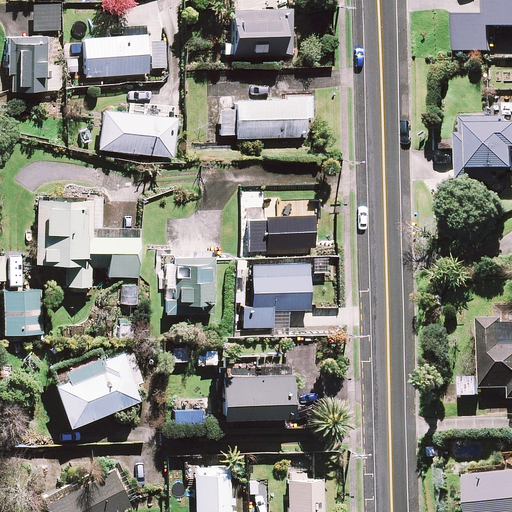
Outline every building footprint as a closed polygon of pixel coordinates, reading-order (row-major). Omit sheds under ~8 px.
[(292,53),(290,32),(288,5),(284,5),(283,0),(231,0),(235,57),(292,53)] [(59,29),(60,4),(34,3),(33,28),(59,29)] [(148,71),(146,33),(82,36),(84,75),(148,71)] [(43,39),(7,40),(8,89),(45,88),(43,39)] [(165,67),(165,39),(151,39),(151,67),(165,67)] [(511,94),(491,95),(491,118),(458,119),(459,181),(475,180),(474,171),(511,170),(511,94)] [(311,116),(311,95),(282,95),(282,99),(220,98),(220,136),(305,136),(306,116),(311,116)] [(176,116),(102,108),(98,147),(172,154),(176,116)] [(107,276),(139,276),(139,237),(103,237),(103,198),(35,197),(34,261),(63,261),(63,286),(90,286),(90,266),(107,266),(107,276)] [(221,243),(221,211),(194,211),(194,224),(172,224),(171,294),(167,294),(167,311),(212,312),(213,243),(221,243)] [(313,212),(278,214),(247,215),(249,249),(315,246),(313,212)] [(309,307),(309,262),(252,261),(252,303),(243,303),(242,326),(272,326),(272,307),(309,307)] [(42,332),(42,287),(3,288),(3,332),(42,332)] [(511,303),(496,303),(495,321),(483,320),(481,388),(511,389),(511,401),(511,303)] [(142,380),(130,348),(80,365),(51,375),(68,424),(140,399),(135,383),(142,380)] [(214,372),(215,356),(198,355),(198,372),(214,372)] [(254,372),(254,356),(221,357),(222,416),(290,415),(289,371),(254,372)] [(480,379),(463,379),(463,396),(480,396),(480,379)] [(212,421),(213,399),(173,397),(172,419),(212,421)] [(168,486),(164,449),(133,452),(137,489),(168,486)] [(229,511),(229,465),(194,466),(194,511),(229,511)] [(109,511),(129,502),(111,466),(43,500),(48,511),(109,511)] [(308,478),(308,471),(287,471),(288,511),(324,511),(323,477),(308,478)] [(511,511),(511,473),(472,477),(475,511),(511,511)]
